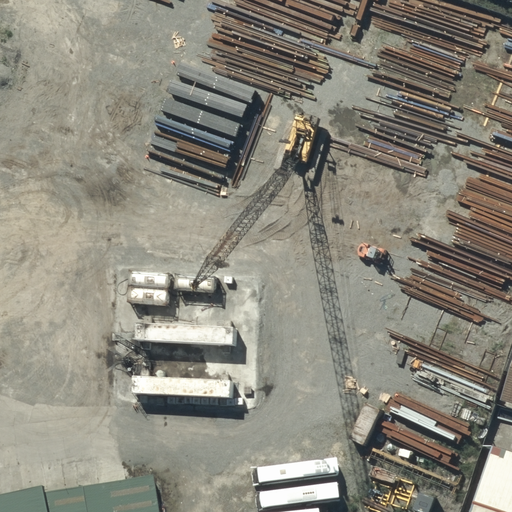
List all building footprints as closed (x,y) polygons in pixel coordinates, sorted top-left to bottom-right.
[(272,0),(191,0),(187,12),(259,38),(272,0)] [(370,0),(288,0),(273,44),(345,70),(370,0)] [(461,32),(389,6),(361,80),(434,107),(461,32)] [(0,103),(12,75),(0,70),(0,103)] [(375,182),(303,155),(275,230),(347,256),(375,182)] [(460,213),(388,187),(361,261),(433,287),(460,213)] [(146,215),(74,189),(47,263),(119,289),(146,215)] [(465,405),(393,379),(366,454),(438,480),(465,405)] [(511,511),(511,451),(496,446),(474,511),(511,511)] [(0,511),(155,511),(149,477),(0,506),(0,511)]
